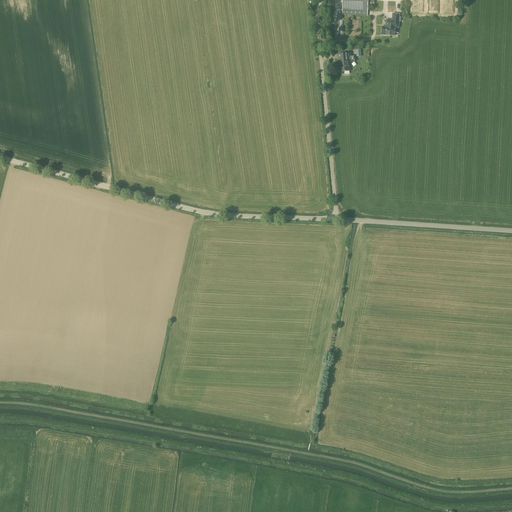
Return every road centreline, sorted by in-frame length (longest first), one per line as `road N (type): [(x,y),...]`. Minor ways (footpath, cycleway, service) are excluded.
road 1 (tertiary): [(337,220),(211,214),(0,159)]
road 2 (track): [(0,402),(326,457)]
road 3 (track): [(270,459),(0,416)]
road 4 (unclassified): [(337,220),(316,0)]
road 5 (tertiary): [(511,231),(337,220)]
